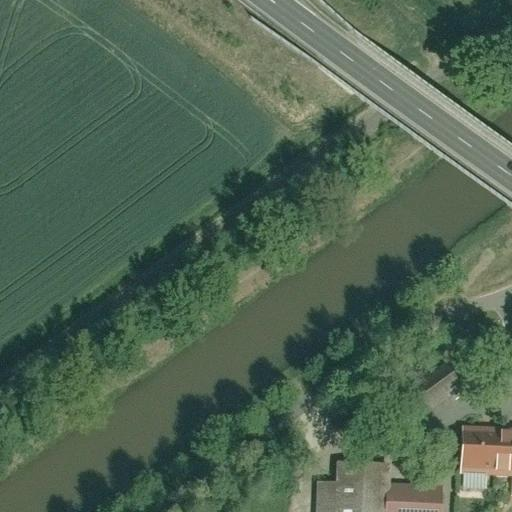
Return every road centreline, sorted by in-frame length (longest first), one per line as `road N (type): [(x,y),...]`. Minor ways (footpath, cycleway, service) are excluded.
road 1 (residential): [(0,387),(511,25)]
road 2 (unclassified): [(511,292),(429,319),(384,345),(155,511)]
road 3 (primary): [(254,0),(511,185)]
